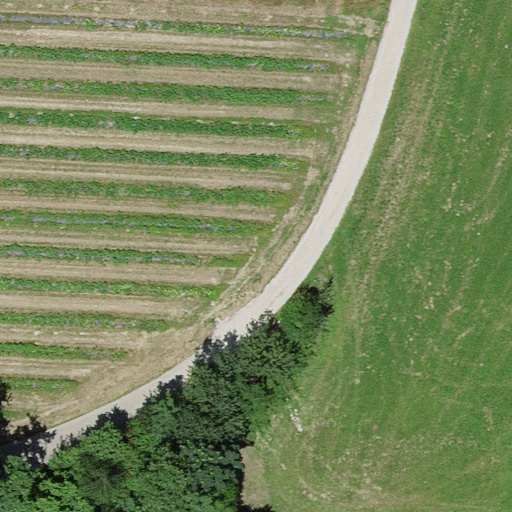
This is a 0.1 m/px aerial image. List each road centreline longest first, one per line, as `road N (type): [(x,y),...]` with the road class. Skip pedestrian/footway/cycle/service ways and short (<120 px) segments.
road 1 (track): [(166,387),(273,302),(343,187),(398,0)]
road 2 (track): [(166,387),(0,461)]
